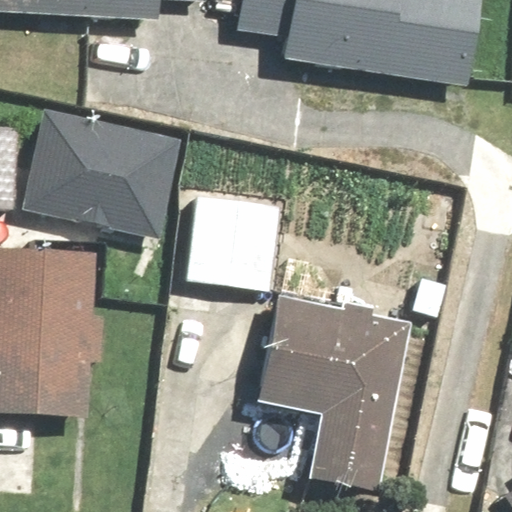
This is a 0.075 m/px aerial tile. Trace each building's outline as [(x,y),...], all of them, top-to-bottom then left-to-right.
[(199,0),(0,0),(0,31),(141,38),(142,17),(198,19),(199,0)] [(472,0),(227,0),(217,70),(455,108),(472,0)] [(41,110),(23,206),(152,231),(171,135),(41,110)] [(293,161),(218,139),(206,179),(282,201),(293,161)] [(185,195),(173,299),(259,309),(271,205),(185,195)] [(0,410),(83,416),(94,247),(0,241),(0,410)] [(376,511),(411,348),(258,316),(236,423),(303,437),(290,498),(357,511),(376,511)] [(511,511),(511,481),(480,503),(485,511),(511,511)]
